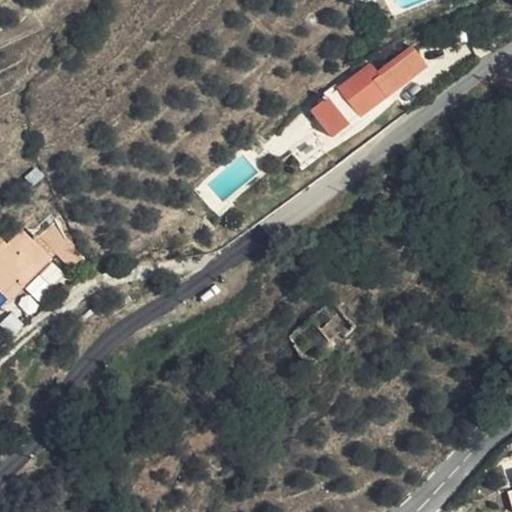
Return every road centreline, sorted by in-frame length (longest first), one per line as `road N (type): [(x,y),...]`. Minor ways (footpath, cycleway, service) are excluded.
road 1 (residential): [(511,48),(103,343),(0,474)]
road 2 (secondary): [(414,511),(511,415)]
